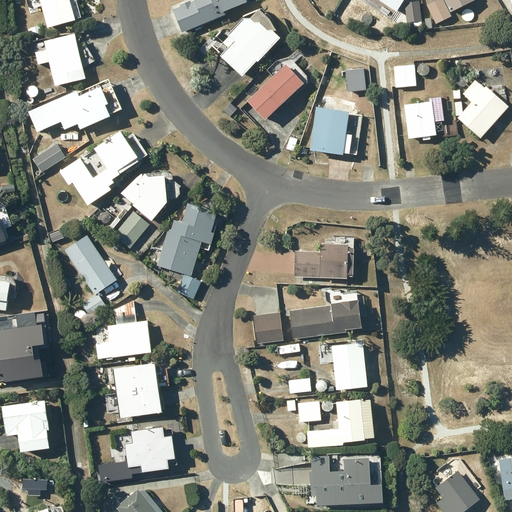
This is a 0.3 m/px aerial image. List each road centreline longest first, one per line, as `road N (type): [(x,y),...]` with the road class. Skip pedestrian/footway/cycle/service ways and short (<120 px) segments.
road 1 (residential): [(215,317),(249,454),(234,471),(214,462),(204,356)]
road 2 (residential): [(511,177),(355,188),(269,170)]
road 3 (residential): [(269,170),(186,113),(155,68),(132,0)]
road 4 (residential): [(215,317),(269,170)]
